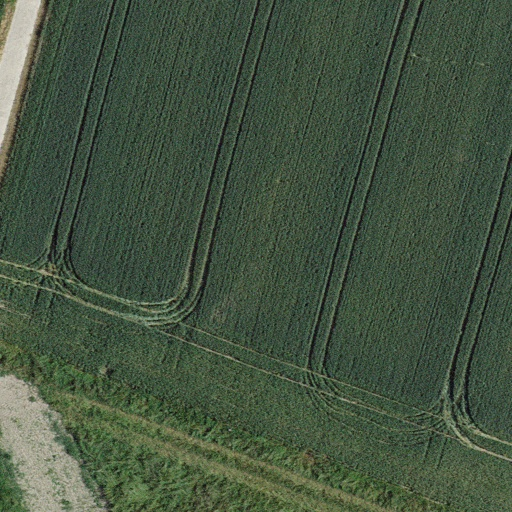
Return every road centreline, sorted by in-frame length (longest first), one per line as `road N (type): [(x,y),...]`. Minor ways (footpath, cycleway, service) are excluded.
road 1 (track): [(0,401),(31,431),(63,511)]
road 2 (track): [(0,117),(32,0)]
